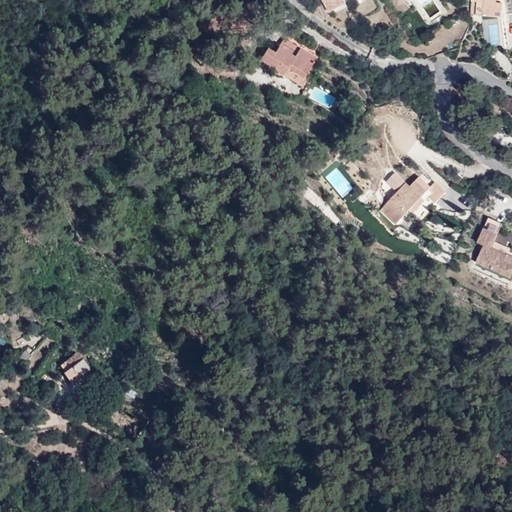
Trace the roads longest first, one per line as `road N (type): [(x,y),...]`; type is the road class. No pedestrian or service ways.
road 1 (track): [(163,511),(122,440),(82,417),(0,429)]
road 2 (residential): [(511,93),(456,68),(443,81),(450,134),(511,172)]
